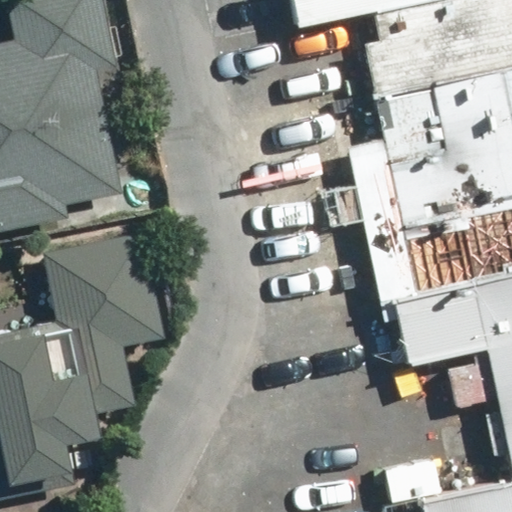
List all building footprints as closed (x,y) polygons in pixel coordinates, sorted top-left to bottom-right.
[(0,225),(65,212),(63,200),(115,189),(90,67),(114,62),(101,0),(1,0),(9,36),(0,37),(0,225)] [(286,0),(291,26),(363,12),(421,0),(286,0)] [(511,0),(421,0),(363,12),(369,40),(352,44),(363,101),(511,72),(511,0)] [(511,72),(363,101),(375,161),(364,163),(390,298),(511,272),(511,72)] [(0,326),(0,483),(60,470),(50,426),(92,417),(88,399),(136,388),(124,335),(164,326),(140,218),(49,239),(65,312),(0,326)] [(511,272),(390,298),(377,301),(391,369),(476,352),(505,489),(511,487),(511,272)] [(511,511),(511,487),(505,489),(406,510),(406,511),(511,511)]
